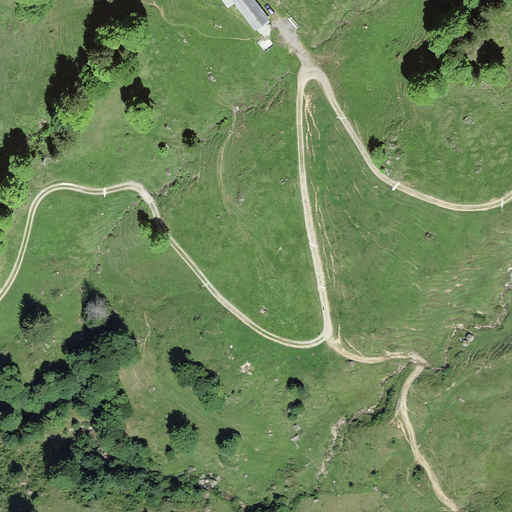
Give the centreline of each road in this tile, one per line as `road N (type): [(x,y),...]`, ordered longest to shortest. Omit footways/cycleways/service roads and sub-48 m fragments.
road 1 (track): [(0,296),(19,270),(44,191),(136,186),(238,316),(291,344),(323,338),(299,117),(303,56)]
road 2 (track): [(281,24),(391,187),(478,211),(507,198)]
road 3 (track): [(458,511),(418,458),(401,409),(421,360),(356,358),(323,338)]
